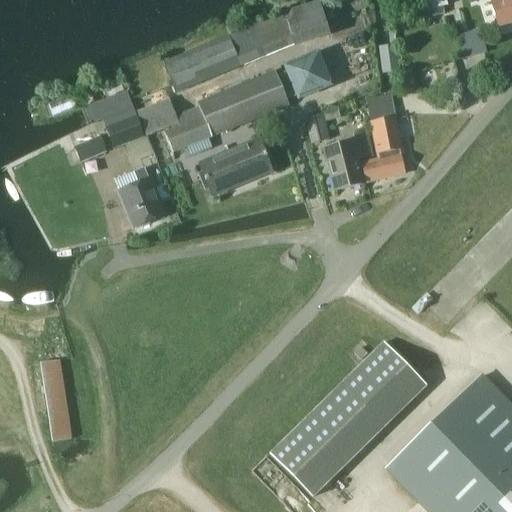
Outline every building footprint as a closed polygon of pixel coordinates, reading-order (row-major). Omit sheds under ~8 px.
[(445,0),(424,0),(428,11),(448,6),(445,0)] [(511,0),(505,0),(491,4),(499,29),(511,24),(511,0)] [(226,38),(163,64),(175,95),(240,68),(294,46),(281,16),(226,38)] [(395,45),(379,47),(382,74),(399,72),(395,45)] [(330,87),(317,55),(285,68),(287,73),(296,97),(297,100),(330,87)] [(275,78),(273,73),(196,104),(211,138),(287,107),(285,101),(296,97),(287,73),(275,78)] [(400,77),(403,95),(415,93),(412,75),(400,77)] [(119,81),(102,88),(106,99),(123,92),(119,81)] [(126,92),(83,110),(89,126),(102,121),(103,123),(133,111),(126,92)] [(395,119),(390,97),(366,102),(369,124),(395,119)] [(137,116),(146,137),(178,125),(170,104),(137,116)] [(210,139),(197,109),(176,118),(188,148),(210,139)] [(113,150),(123,146),(143,138),(133,111),(103,123),(113,150)] [(306,129),(311,145),(329,141),(322,115),(313,117),(306,129)] [(404,176),(400,155),(402,155),(395,119),(369,124),(375,155),(376,161),(362,165),(366,184),(404,176)] [(172,154),(188,148),(179,126),(163,133),(172,154)] [(354,140),(324,148),(335,193),(364,185),(358,161),(373,158),(366,134),(353,138),(354,140)] [(80,163),(83,162),(105,152),(99,137),(73,148),(80,163)] [(255,141),(227,152),(240,185),(270,172),(255,141)] [(198,164),(212,196),(240,185),(227,152),(198,164)] [(153,191),(148,179),(144,170),(134,174),(115,181),(119,191),(135,228),(163,216),(157,202),(153,191)] [(385,343),(270,455),(312,499),(427,387),(385,343)] [(64,361),(37,364),(48,448),(76,444),(64,361)] [(511,511),(511,409),(481,378),(387,469),(429,511),(511,511)]
